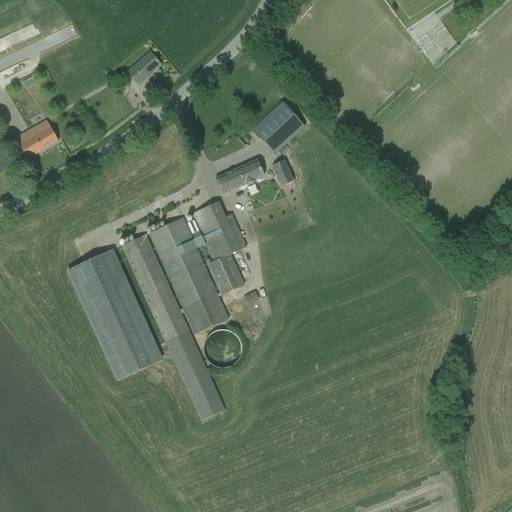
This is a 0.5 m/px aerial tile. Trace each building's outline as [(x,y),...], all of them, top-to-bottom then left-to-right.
[(32,61),(82,42),(78,30),(28,48),(32,61)] [(127,73),(131,78),(137,86),(150,75),(150,74),(160,65),(153,57),(150,53),(127,73)] [(274,154),(285,144),(303,127),(289,111),(282,103),(252,130),(259,138),(274,154)] [(13,141),(19,152),(24,161),(58,142),(53,133),(46,122),(13,141)] [(252,131),(248,134),(255,143),(259,139),(252,131)] [(0,174),(12,168),(7,159),(0,147),(0,174)] [(263,176),(260,170),(256,161),(215,179),(222,195),(253,181),(263,176)] [(285,161),(271,167),(280,188),(293,181),(288,170),(285,161)] [(164,197),(169,208),(189,198),(184,188),(164,197)] [(211,206),(192,215),(194,221),(199,231),(212,262),(206,265),(219,294),(220,297),(244,286),(230,253),(244,247),(235,224),(231,215),(224,218),(221,211),(215,214),(211,206)] [(194,335),(228,319),(216,293),(186,228),(182,219),(148,234),(153,243),(182,309),(194,335)] [(199,231),(194,221),(187,224),(192,234),(199,231)] [(201,422),(224,411),(209,377),(149,245),(145,236),(121,246),(126,255),(166,344),(172,358),(201,422)] [(502,241),(492,247),(495,252),(505,246),(502,241)] [(67,271),(117,381),(161,362),(111,251),(67,271)] [(254,292),(242,298),(246,306),(258,301),(254,292)] [(240,351),(240,350),(240,348),(240,347),(239,345),(238,342),(236,339),(235,338),(234,336),(232,334),(230,333),(229,333),(227,332),(224,331),(223,331),(219,331),(218,331),(214,332),(213,333),(212,333),(209,335),(208,336),(206,338),(205,339),(204,342),(203,343),(202,347),(202,350),(202,353),(203,356),(204,358),(205,361),(206,362),(208,363),(209,364),(212,366),(213,367),(214,368),(218,368),(219,369),(223,369),(224,368),(227,368),(229,367),(230,366),(232,365),(234,363),(235,362),(236,361),(238,358),(239,355),(240,353),(240,351)]
